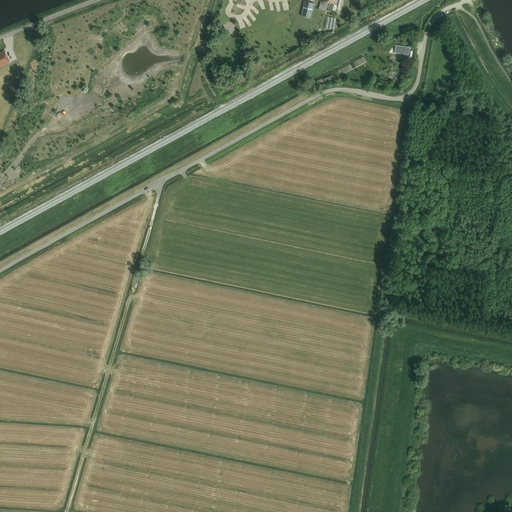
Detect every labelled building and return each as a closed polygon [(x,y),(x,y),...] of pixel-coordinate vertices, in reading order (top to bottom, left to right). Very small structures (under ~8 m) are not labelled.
[(321,0),(319,9),(325,11),(327,2),(321,0)] [(314,3),(304,1),(300,16),(311,18),(314,3)] [(336,18),(326,17),(324,28),(334,30),(336,18)] [(408,55),(410,47),(400,46),(395,45),(394,53),(398,53),(408,55)] [(0,66),(10,62),(5,51),(0,52),(0,66)]
